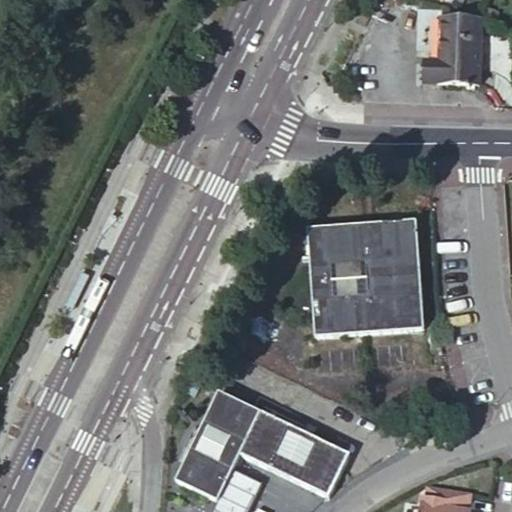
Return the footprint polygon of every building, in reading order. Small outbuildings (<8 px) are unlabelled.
[(471,87),(472,18),(445,19),(433,19),(433,63),(424,63),(424,87),(471,87)] [(424,87),(424,63),(415,63),(415,87),(424,87)] [(511,109),(511,97),(494,96),(493,108),(511,109)] [(276,222),(273,228),(284,234),(287,229),(276,222)] [(420,222),(310,228),(316,336),(425,331),(420,222)] [(260,415),(215,394),(201,425),(207,428),(195,453),(190,451),(175,483),(218,504),(241,457),(260,415)] [(301,433),(260,415),(241,457),(327,498),(347,454),(320,442),(318,446),(299,438),(301,433)] [(201,425),(190,451),(195,453),(207,428),(201,425)] [(301,433),(299,438),(318,446),(320,442),(301,433)] [(467,511),(469,502),(429,495),(428,502),(423,501),(420,511),(467,511)]
